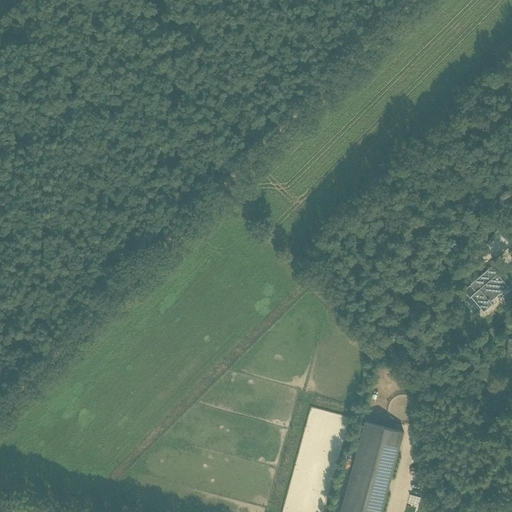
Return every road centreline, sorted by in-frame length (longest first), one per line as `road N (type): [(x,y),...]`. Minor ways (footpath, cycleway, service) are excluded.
road 1 (track): [(413,0),(0,407)]
road 2 (track): [(224,185),(407,373)]
